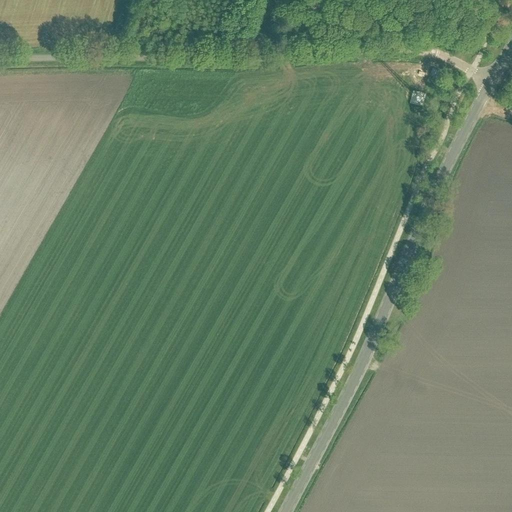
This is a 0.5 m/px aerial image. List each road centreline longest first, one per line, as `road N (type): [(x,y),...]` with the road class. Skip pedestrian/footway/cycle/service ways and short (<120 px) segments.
road 1 (unclassified): [(0,59),(396,48),(433,53),(491,81)]
road 2 (primary): [(284,511),(491,81)]
